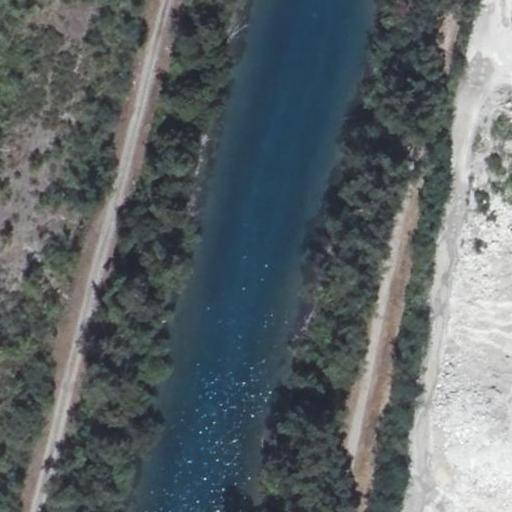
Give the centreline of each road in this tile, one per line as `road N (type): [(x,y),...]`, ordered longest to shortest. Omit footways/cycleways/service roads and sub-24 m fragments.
road 1 (track): [(165,0),(37,511)]
road 2 (track): [(347,511),(399,191),(445,0)]
road 3 (track): [(489,51),(466,131),(413,511)]
